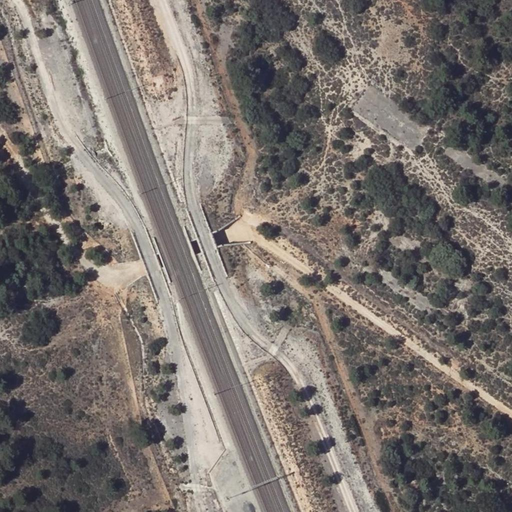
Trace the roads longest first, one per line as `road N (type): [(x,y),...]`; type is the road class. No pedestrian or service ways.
road 1 (track): [(511,414),(249,231),(213,239)]
road 2 (track): [(141,267),(104,273),(73,253),(0,140)]
